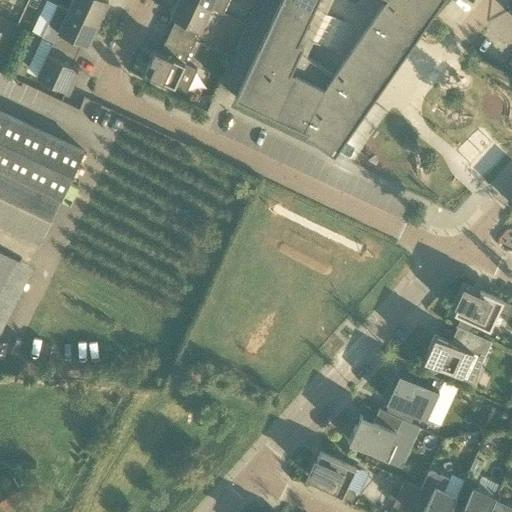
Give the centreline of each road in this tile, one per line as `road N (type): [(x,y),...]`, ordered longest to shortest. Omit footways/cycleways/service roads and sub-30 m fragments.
road 1 (residential): [(458,255),(121,101),(115,65),(145,0)]
road 2 (residential): [(251,481),(458,255)]
